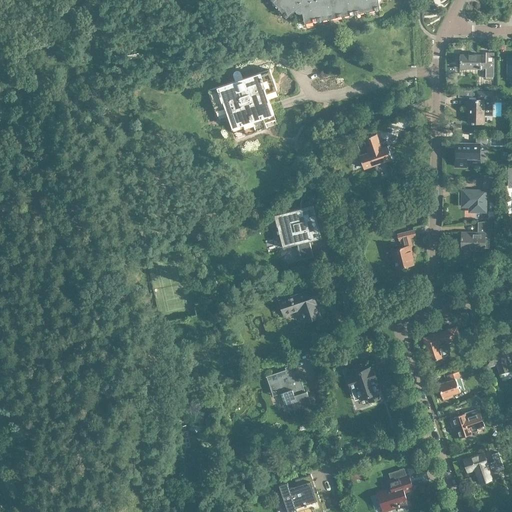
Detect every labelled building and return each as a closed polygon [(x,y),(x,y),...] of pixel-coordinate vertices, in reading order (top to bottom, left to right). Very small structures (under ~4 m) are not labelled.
[(272,0),(287,18),(295,11),(297,13),(300,14),(303,13),(305,23),(380,10),(378,0),(272,0)] [(493,76),(493,53),(486,52),(486,63),(480,63),(480,54),(460,54),(460,68),(480,68),(482,68),(485,68),(486,76),(493,76)] [(455,77),(456,68),(448,67),(447,77),(455,77)] [(266,128),(263,118),(283,111),(283,110),(273,114),(270,104),(288,98),(287,97),(269,104),(266,94),(276,90),(269,69),(242,79),(240,73),(233,76),(235,81),(207,90),(215,111),(225,108),(232,128),(242,125),(245,135),(266,128)] [(482,124),(484,100),(465,99),(465,106),(468,106),(468,116),(468,123),(470,123),(470,124),(473,124),(473,123),(482,124)] [(384,161),(392,158),(387,146),(380,148),(376,134),(356,141),(361,155),(359,155),(364,168),(375,164),(377,167),(385,164),(384,161)] [(486,143),(486,137),(476,137),(476,143),(456,143),(455,157),(456,157),(456,166),(467,166),(467,158),(479,158),(479,155),(484,155),(485,143),(486,143)] [(495,191),(495,175),(484,175),(483,187),(484,187),(484,191),(463,191),(462,206),(470,206),(470,211),(487,211),(487,196),(487,198),(488,199),(490,201),(491,201),(493,199),(493,198),(494,191),(495,191)] [(320,238),(312,206),(275,215),(283,247),(297,243),(301,259),(312,256),(308,241),(320,238)] [(484,250),(484,248),(489,248),(489,238),(495,238),(495,230),(492,229),(492,220),(478,222),(477,232),(462,232),(461,250),(484,250)] [(405,247),(391,251),(394,260),(396,269),(413,264),(411,258),(413,258),(411,252),(413,251),(410,238),(416,236),(414,230),(401,233),(403,240),(404,240),(405,247)] [(305,322),(321,317),(315,300),(310,302),(306,291),(278,300),(283,315),(301,309),(305,322)] [(366,296),(369,304),(376,301),(373,293),(366,296)] [(438,346),(460,338),(456,327),(423,338),(431,361),(442,357),(438,346)] [(482,356),(485,367),(496,364),(499,373),(511,369),(511,367),(503,339),(493,342),(496,352),(482,356)] [(381,398),(370,366),(369,364),(362,366),(361,365),(348,369),(350,375),(347,376),(355,400),(366,396),(368,403),(381,398)] [(266,376),(273,396),(282,393),(286,405),(291,403),(294,410),(311,404),(306,391),(305,391),(300,377),(295,379),(291,365),(285,367),(285,370),(266,376)] [(459,371),(449,374),(451,380),(438,384),(442,397),(460,392),(456,379),(461,377),(459,371)] [(466,415),(465,413),(449,418),(454,430),(456,430),(459,438),(472,433),(471,430),(485,426),(481,415),(474,417),(468,419),(466,415)] [(12,461),(22,458),(20,449),(9,452),(12,461)] [(488,464),(484,454),(464,460),(468,471),(475,469),(480,483),(491,479),(489,473),(504,468),(498,452),(491,454),(494,462),(488,464)] [(363,476),(360,466),(347,471),(351,480),(363,476)] [(311,511),(320,511),(323,511),(310,475),(295,480),(297,485),(289,488),(287,482),(278,485),(287,511),(296,511),(295,509),(309,505),(311,511)] [(404,491),(413,488),(409,475),(388,482),(391,489),(378,494),(383,511),(407,503),(404,491)]
